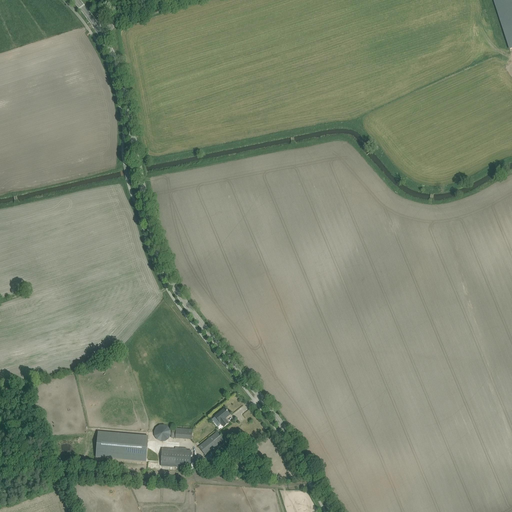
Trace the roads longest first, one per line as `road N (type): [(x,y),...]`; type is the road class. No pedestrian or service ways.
road 1 (tertiary): [(332,511),(282,425),(162,268),(124,93),(99,30)]
road 2 (track): [(0,468),(315,482)]
